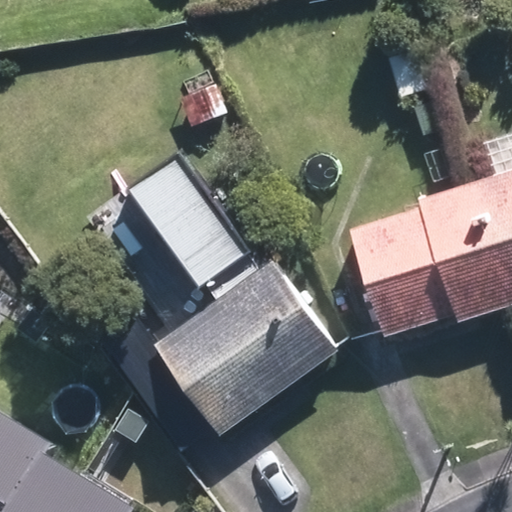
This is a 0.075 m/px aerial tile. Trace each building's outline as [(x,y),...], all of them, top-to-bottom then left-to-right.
[(301,106),(328,101),(318,48),(289,53),(301,106)] [(209,275),(257,242),(191,146),(144,178),(209,275)] [(261,155),(239,168),(255,197),(278,184),(261,155)] [(511,166),(462,182),(501,305),(511,301),(511,166)] [(453,320),(501,305),(462,182),(415,197),(417,206),(348,227),(382,335),(451,313),(453,320)] [(263,244),(213,277),(226,296),(166,338),(229,428),(351,344),(286,250),(273,259),(263,244)] [(46,443),(0,415),(0,511),(128,511),(132,507),(40,452),(46,443)]
